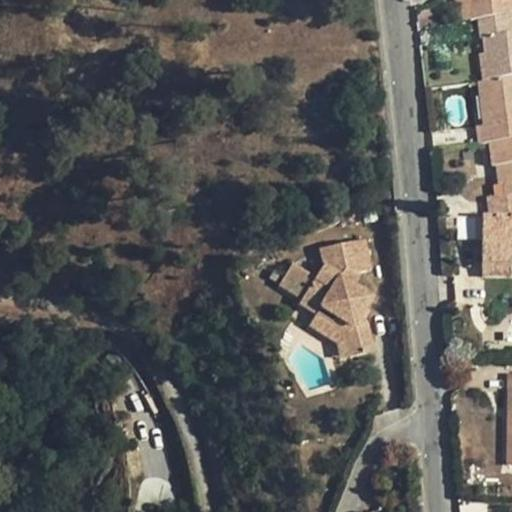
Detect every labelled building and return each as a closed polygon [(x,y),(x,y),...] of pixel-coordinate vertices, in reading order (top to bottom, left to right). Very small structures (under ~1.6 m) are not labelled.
[(504,197),(511,195),(511,27),(511,18),(511,17),(511,0),(466,0),(469,23),(477,22),(482,56),(485,83),(481,84),(477,85),(482,128),(475,129),(477,147),(488,146),(491,168),(500,167),(504,197)] [(511,195),(504,197),(486,199),(488,220),(511,220),(511,195)] [(511,220),(488,220),(458,220),(457,240),(482,241),(482,265),(511,265),(511,264),(511,220)] [(347,336),(352,357),(372,353),(366,326),(357,320),(371,298),(352,286),(358,276),(357,273),(371,270),(364,240),(319,250),(323,265),(315,278),(291,265),(279,285),(318,310),(334,320),(331,326),(347,336)] [(511,279),(511,265),(482,265),(481,279),(511,279)] [(338,361),(352,357),(347,336),(331,326),(334,320),(318,310),(307,328),(335,345),(338,361)]
